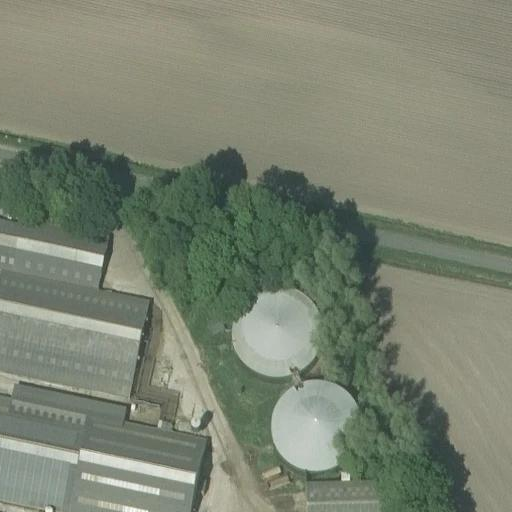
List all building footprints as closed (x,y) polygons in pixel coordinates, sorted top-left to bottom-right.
[(0,371),(129,399),(149,307),(97,296),(108,242),(22,223),(20,231),(0,227),(0,371)] [(322,345),(322,344),(322,336),(319,328),(314,318),(309,312),(303,307),(296,302),(287,299),(278,298),(272,298),(266,299),(260,301),(251,306),(244,311),(238,318),(234,326),(231,336),(230,344),(231,352),(233,360),(237,369),(243,376),(249,382),(258,387),(267,389),(275,390),(286,389),(294,387),(303,382),(309,377),(314,371),(318,364),(321,355),(322,345)] [(207,328),(213,340),(224,334),(218,322),(207,328)] [(0,401),(0,504),(37,511),(192,511),(195,497),(203,498),(206,486),(198,485),(207,444),(122,427),(125,414),(15,391),(12,404),(0,401)] [(362,439),(362,431),(359,422),(355,413),(350,407),(343,401),(336,397),(327,394),(318,393),(312,393),(306,394),(300,396),(291,400),(284,405),(278,413),(274,421),(271,431),(270,439),(271,447),(273,454),(277,463),(283,470),(289,476),(298,481),(307,484),(315,485),(326,484),(334,481),(343,476),(349,471),(354,465),(358,458),(361,450),(362,439)] [(306,511),(388,511),(387,491),(306,494),(306,511)]
